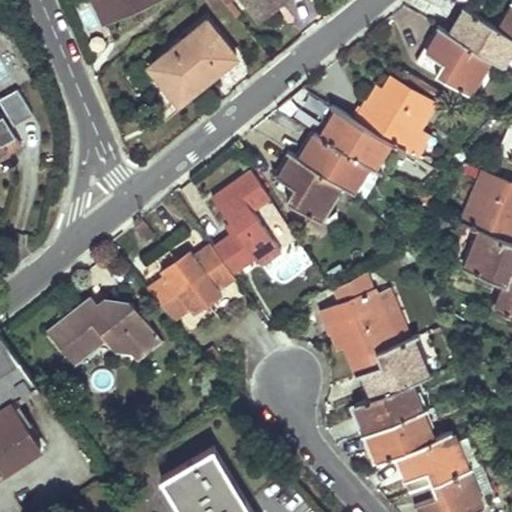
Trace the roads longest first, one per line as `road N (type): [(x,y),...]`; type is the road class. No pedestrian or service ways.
road 1 (residential): [(376,0),(118,208)]
road 2 (residential): [(118,208),(96,184),(87,112),(41,0)]
road 3 (residential): [(289,382),(289,412),(308,446),(368,511)]
road 4 (residential): [(118,208),(0,304)]
